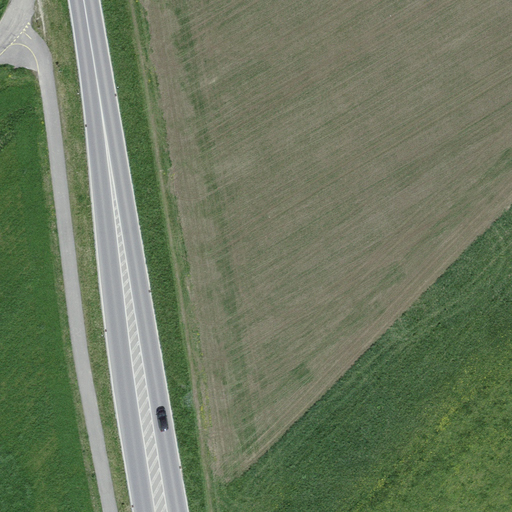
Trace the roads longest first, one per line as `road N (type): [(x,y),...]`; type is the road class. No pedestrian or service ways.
road 1 (secondary): [(161,511),(83,0)]
road 2 (track): [(110,511),(85,381),(46,68),(40,49),(11,21)]
